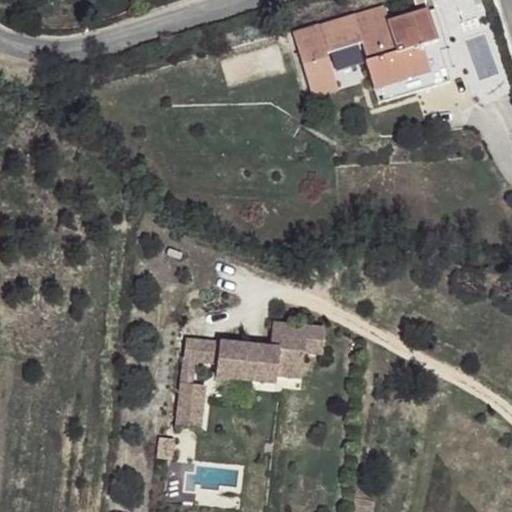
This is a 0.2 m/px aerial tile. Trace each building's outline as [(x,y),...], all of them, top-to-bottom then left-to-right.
[(389,10),(295,37),(312,101),(342,92),(333,54),(366,44),(379,90),(434,74),(440,88),(453,84),(441,41),(448,39),(440,10),(394,23),(389,10)] [(434,74),(379,90),(383,104),(440,88),(434,74)] [(266,350),(215,343),(213,364),(211,377),(270,385),(271,377),(296,380),(300,354),(317,356),(320,331),(269,324),(266,350)] [(213,364),(215,343),(181,339),(176,383),(186,384),(189,361),(213,364)] [(186,384),(176,383),(173,404),(197,407),(199,386),(186,384)] [(197,407),(173,404),(170,428),(194,430),(197,407)]
